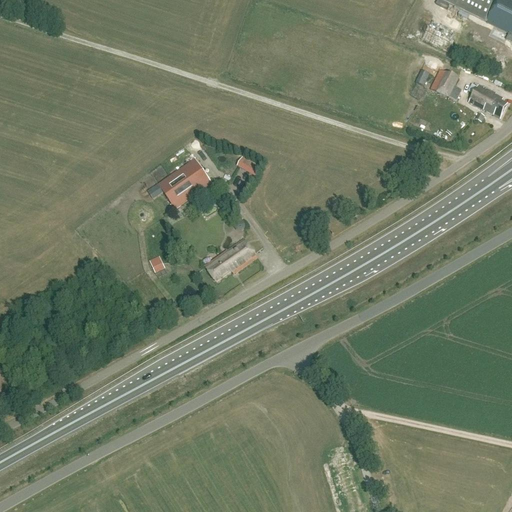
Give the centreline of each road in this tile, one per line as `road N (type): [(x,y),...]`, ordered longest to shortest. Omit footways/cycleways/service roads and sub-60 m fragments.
road 1 (unclassified): [(0,430),(316,254),(511,124)]
road 2 (trunk): [(0,464),(333,282),(492,183)]
road 3 (track): [(460,163),(0,16)]
road 4 (tertiary): [(289,353),(0,508)]
road 5 (tertiary): [(511,231),(289,353)]
road 6 (track): [(342,410),(511,446)]
